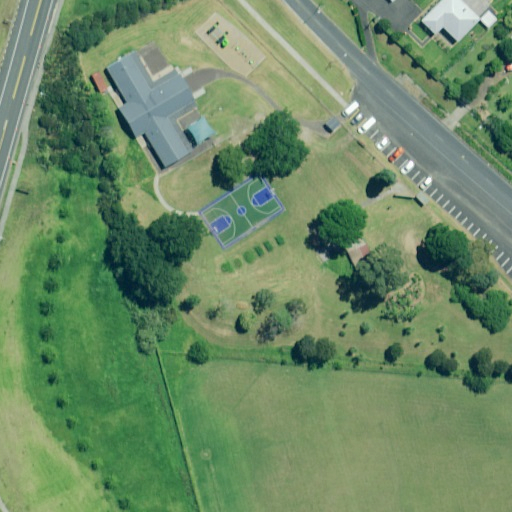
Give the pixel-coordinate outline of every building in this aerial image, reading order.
[(490,6),(483,0),(440,0),(420,21),(434,34),(441,26),(456,41),(490,6)] [(496,20),(487,11),(479,19),(488,28),(496,20)] [(145,86),(126,52),(94,70),(113,103),(103,108),(121,139),(131,134),(150,168),(181,150),(163,118),(189,103),(170,71),(145,86)] [(340,124),(332,116),(325,124),(333,131),(340,124)] [(407,219),(368,237),(377,257),(416,239),(407,219)] [(365,243),(347,251),(352,262),(370,254),(365,243)]
